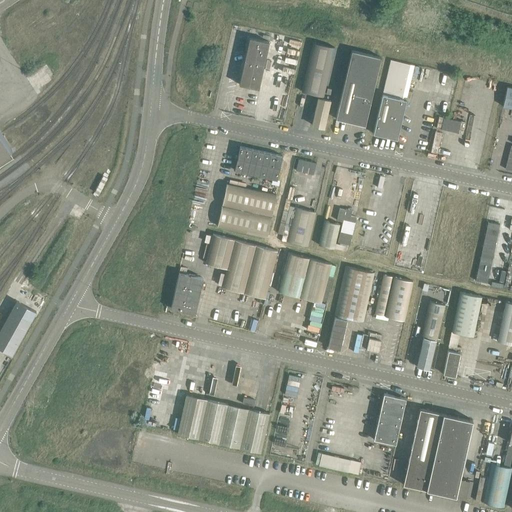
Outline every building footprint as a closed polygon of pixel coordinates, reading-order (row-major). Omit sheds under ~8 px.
[(269,41),(249,37),(238,84),(258,88),(269,41)] [(323,96),(334,47),(312,42),(301,91),(323,96)] [(364,125),(380,57),(351,50),(335,118),(364,125)] [(396,139),(414,65),(390,59),(373,133),(396,139)] [(511,107),(511,87),(507,86),(502,106),(511,107)] [(323,129),(329,103),(317,100),(311,127),(323,129)] [(443,117),(441,126),(459,129),(461,120),(443,117)] [(0,152),(10,146),(0,129),(0,152)] [(435,131),(430,151),(436,153),(441,132),(435,131)] [(240,147),(235,171),(277,180),(282,156),(240,147)] [(297,158),(295,170),(312,174),(314,162),(297,158)] [(217,226),(266,237),(276,195),(226,184),(217,226)] [(373,194),(382,196),(384,188),(375,185),(373,194)] [(294,207),(286,241),(307,246),(315,211),(294,207)] [(345,208),(341,226),(337,242),(349,245),(356,217),(355,217),(350,215),(351,210),(345,208)] [(324,220),(318,244),(333,248),(335,243),(339,223),(324,220)] [(487,221),(474,280),(486,283),(499,224),(487,221)] [(213,233),(205,263),(226,268),(222,286),(265,298),(277,250),(213,233)] [(321,302),(331,263),(288,252),(278,291),(321,302)] [(364,321),(374,272),(345,266),(334,315),(364,321)] [(194,313),(203,278),(179,272),(170,308),(194,313)] [(412,281),(383,274),(374,314),(404,320),(412,281)] [(460,292),(451,331),(473,336),(481,296),(460,292)] [(429,301),(421,335),(438,338),(445,304),(429,301)] [(511,302),(505,301),(497,341),(511,344),(511,302)] [(30,320),(12,310),(0,330),(0,348),(11,355),(30,320)] [(334,316),(328,347),(340,350),(347,319),(334,316)] [(369,332),(366,348),(378,351),(381,335),(369,332)] [(421,336),(413,370),(424,372),(433,338),(421,336)] [(447,349),(442,373),(454,375),(459,351),(447,349)] [(186,394),(182,413),(181,418),(177,434),(260,452),(269,413),(186,394)] [(405,398),(383,394),(373,441),(394,446),(405,398)] [(404,475),(402,484),(426,489),(428,480),(443,413),(419,408),(404,475)] [(428,480),(426,489),(455,496),(459,478),(472,420),(443,413),(428,480)] [(318,451),(315,464),(358,472),(360,460),(318,451)] [(504,507),(506,498),(511,470),(511,467),(491,463),(483,502),(504,507)] [(459,478),(455,496),(465,498),(469,481),(459,478)]
